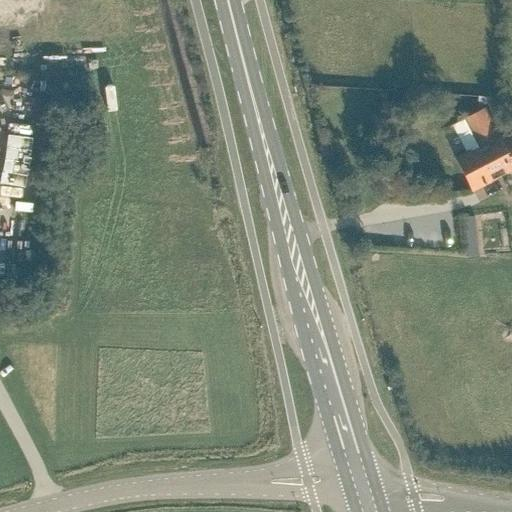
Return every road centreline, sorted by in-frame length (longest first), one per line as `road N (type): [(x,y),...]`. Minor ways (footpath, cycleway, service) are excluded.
road 1 (secondary): [(363,473),(231,0)]
road 2 (unclassified): [(171,485),(309,493),(373,506)]
road 3 (unclassified): [(363,473),(301,466),(171,485)]
road 4 (unclassified): [(28,511),(171,485)]
road 5 (tertiary): [(494,504),(363,473)]
road 6 (tertiary): [(373,506),(494,504)]
